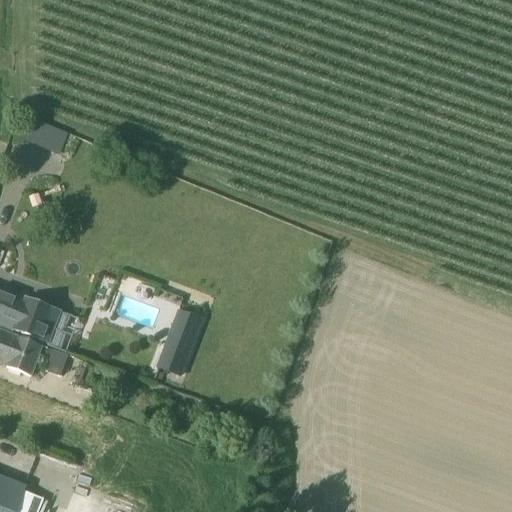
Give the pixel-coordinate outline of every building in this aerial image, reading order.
[(24,300),(0,291),(0,325),(11,330),(12,329),(49,343),(60,314),(24,300)] [(179,313),(157,369),(180,378),(201,321),(179,313)] [(42,348),(0,332),(0,363),(8,367),(7,369),(31,378),(42,348)] [(53,352),(46,373),(60,378),(68,357),(53,352)] [(125,379),(119,394),(132,400),(138,384),(125,379)] [(0,511),(40,511),(45,501),(25,493),(28,488),(0,476),(0,511)]
